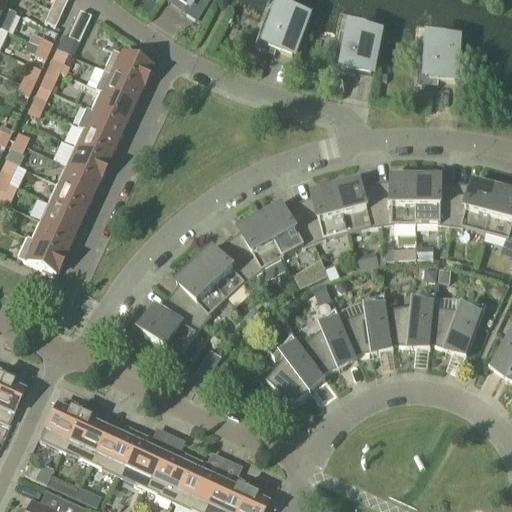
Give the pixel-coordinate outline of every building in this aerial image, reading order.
[(57,24),(67,2),(62,0),(55,0),(47,19),(57,24)] [(155,0),(195,26),(212,0),(155,0)] [(143,1),(136,11),(148,19),(155,9),(143,1)] [(291,61),(307,19),(283,10),(280,19),(268,14),(253,53),(274,60),(276,55),(291,61)] [(78,47),(90,21),(79,16),(67,42),(78,47)] [(57,24),(47,19),(43,27),(54,32),(57,24)] [(370,79),(379,35),(354,30),(352,39),(339,37),(331,77),(352,81),(354,76),(370,79)] [(27,46),(37,51),(48,57),(52,49),(31,39),(27,46)] [(454,87),(457,42),(431,40),(431,50),(418,49),(415,90),(437,91),(437,85),(454,87)] [(44,65),(48,57),(37,51),(33,60),(44,65)] [(112,56),(102,76),(140,94),(150,72),(138,66),(137,67),(112,56)] [(51,64),(47,73),(59,78),(62,70),(51,64)] [(294,72),(289,88),(305,92),(309,77),(294,72)] [(55,87),(59,78),(47,73),(43,81),(55,87)] [(98,96),(98,97),(131,112),(140,94),(102,76),(94,94),(98,96)] [(387,79),(379,78),(377,86),(385,87),(387,79)] [(24,80),(20,88),(31,93),(35,85),(24,80)] [(16,97),(27,102),(31,93),(20,88),(16,97)] [(98,97),(90,115),(123,131),(131,112),(98,97)] [(45,106),(34,101),(30,109),(41,115),(45,106)] [(37,123),(41,115),(30,109),(26,118),(37,123)] [(81,133),(81,134),(114,149),(123,131),(90,115),(89,116),(84,114),(77,131),(81,133)] [(0,140),(8,144),(12,136),(0,130),(0,140)] [(81,134),(72,152),(106,167),(114,149),(81,134)] [(17,138),(13,146),(25,152),(29,144),(17,138)] [(25,152),(13,146),(9,155),(21,160),(25,152)] [(72,152),(64,171),(97,187),(106,167),(72,152)] [(64,171),(55,189),(89,205),(97,187),(64,171)] [(0,175),(0,185),(8,189),(12,181),(0,175)] [(390,187),(375,189),(380,233),(393,231),(393,230),(415,230),(415,183),(390,182),(390,187)] [(415,183),(415,230),(437,230),(437,231),(449,233),(455,189),(440,187),(440,183),(415,183)] [(358,186),(334,193),(346,239),(368,233),(368,234),(380,233),(375,189),(359,191),(358,186)] [(455,189),(449,233),(462,235),(462,233),(484,239),(496,193),(472,187),(471,191),(467,191),(455,189)] [(55,189),(47,208),(80,223),(89,205),(55,189)] [(308,205),(297,209),(313,250),(325,245),(324,244),(346,239),(334,193),(310,199),(312,203),(308,205)] [(511,197),(496,193),(484,239),(505,245),(505,246),(511,248),(511,197)] [(47,208),(38,226),(71,242),(80,223),(47,208)] [(281,211),(259,223),(282,264),(301,253),(302,255),(313,250),(297,209),(283,215),(281,211)] [(239,239),(227,248),(253,283),(263,276),(262,275),(282,264),(259,223),(237,235),(239,239)] [(26,242),(25,243),(63,260),(71,242),(38,226),(30,244),(26,242)] [(63,260),(25,243),(16,263),(41,275),(40,276),(53,282),(63,260)] [(211,254),(193,271),(226,305),(242,290),(243,291),(253,283),(227,248),(217,255),(214,257),(211,254)] [(385,254),(385,266),(393,266),(394,265),(394,254),(385,254)] [(385,272),(385,271),(385,266),(384,260),(375,262),(378,274),(385,272)] [(178,291),(168,303),(203,331),(211,321),(210,320),(226,305),(193,271),(175,288),(178,291)] [(307,273),(296,279),(303,292),(314,287),(307,273)] [(424,286),(436,287),(437,275),(425,274),(424,286)] [(449,276),(437,275),(436,287),(443,288),(449,283),(449,276)] [(345,296),(346,291),(341,287),(336,289),(335,295),(340,299),(345,296)] [(319,309),(329,305),(323,291),(313,296),(319,309)] [(283,299),(273,304),(280,319),(290,315),(283,299)] [(386,315),(385,315),(391,351),(429,355),(430,350),(429,350),(433,314),(435,299),(433,299),(418,302),(417,310),(386,315)] [(370,316),(341,328),(340,328),(354,361),(355,361),(392,356),(391,351),(385,315),(386,315),(384,301),(383,301),(369,307),(370,316)] [(203,331),(168,303),(161,312),(159,315),(155,313),(139,339),(165,355),(167,351),(181,360),(194,340),(195,341),(203,331)] [(429,350),(430,350),(465,363),(484,311),(483,310),(468,309),(465,317),(433,314),(429,350)] [(300,351),(299,352),(321,381),(321,380),(356,366),(355,361),(354,361),(340,328),(341,328),(335,314),(334,315),(322,324),(325,332),(300,351)] [(259,322),(253,315),(244,324),(250,330),(259,322)] [(265,325),(269,329),(274,330),(279,326),(273,318),(265,325)] [(243,324),(235,332),(241,339),(250,331),(243,324)] [(511,330),(488,373),(511,386),(511,330)] [(300,351),(291,340),(290,340),(290,341),(280,352),(286,359),(265,385),(293,408),(324,384),(321,380),(321,381),(299,352),(300,351)] [(202,368),(196,379),(208,385),(213,375),(202,368)] [(4,377),(0,386),(0,428),(6,431),(23,396),(13,391),(17,383),(4,377)] [(39,446),(61,457),(81,412),(69,407),(65,415),(55,411),(39,446)] [(81,412),(61,457),(89,470),(105,434),(90,427),(94,418),(81,412)] [(105,434),(89,470),(116,482),(137,438),(124,432),(120,441),(105,434)] [(137,438),(116,482),(144,495),(161,459),(145,452),(149,444),(137,438)] [(161,459),(144,495),(172,508),(192,464),(180,458),(176,467),(161,459)] [(192,464),(172,508),(180,511),(203,511),(216,485),(201,478),(205,469),(192,464)] [(39,476),(28,471),(23,481),(34,486),(39,476)] [(49,482),(45,491),(53,495),(57,486),(49,482)] [(216,485),(203,511),(237,511),(248,489),(236,483),(231,492),(216,485)] [(248,489),(237,511),(264,511),(266,508),(256,504),(260,495),(248,489)] [(78,492),(73,504),(83,509),(89,497),(78,492)] [(54,511),(40,511),(30,507),(27,511),(78,511),(59,503),(54,511)]
